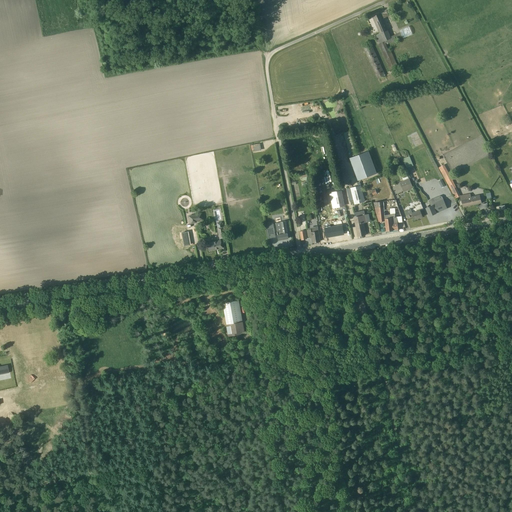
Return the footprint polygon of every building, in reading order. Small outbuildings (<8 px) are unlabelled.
[(403,37),(401,32),(390,37),(382,19),(389,16),(387,11),(373,17),(380,33),(375,35),(390,71),(398,67),(391,51),(389,52),(386,45),(403,37)] [(370,42),(363,45),(376,78),(384,75),(370,42)] [(349,152),(356,150),(350,131),(337,135),(340,143),(342,143),(343,146),(347,145),(349,152)] [(251,145),(252,151),(261,149),(260,143),(251,145)] [(369,151),(350,158),(358,180),(377,173),(369,151)] [(403,159),(407,168),(408,171),(413,169),(412,166),(413,165),(409,156),(403,159)] [(456,198),(460,196),(461,196),(444,164),(439,168),(456,198)] [(400,174),(403,181),(409,178),(407,175),(406,175),(404,172),(400,174)] [(413,188),(409,178),(403,181),(400,182),(404,192),(413,188)] [(361,185),(351,188),(354,204),(365,201),(361,185)] [(337,201),(338,207),(344,205),(341,191),(330,193),(332,202),(337,201)] [(473,195),(472,193),(461,196),(463,207),(464,207),(473,205),(474,205),(481,203),(482,203),(482,202),(481,203),(480,195),(478,196),(478,194),(473,195)] [(433,205),(426,208),(429,216),(447,208),(443,199),(432,203),(433,205)] [(396,200),(374,202),(379,222),(385,221),(386,231),(393,230),(398,229),(397,217),(402,217),(396,200)] [(424,209),(421,203),(415,206),(417,211),(412,213),(413,216),(415,220),(423,217),(420,211),(424,209)] [(202,219),(201,213),(188,216),(190,224),(196,222),(196,220),(202,219)] [(365,215),(355,217),(359,236),(365,235),(363,223),(367,222),(365,215)] [(279,240),(288,238),(285,221),(281,222),(276,223),(277,232),(279,240)] [(325,228),(327,236),(344,233),(343,225),(325,228)] [(276,237),(274,227),(267,228),(269,238),(276,237)] [(311,229),(307,230),(308,236),(312,236),(313,242),(320,241),(318,231),(312,232),(311,229)] [(220,240),(207,243),(209,251),(222,248),(220,240)] [(223,303),(228,336),(239,334),(239,332),(243,331),(239,301),(223,303)] [(0,374),(1,374),(5,393),(13,391),(8,366),(0,367),(0,374)] [(32,374),(26,378),(29,383),(35,378),(32,374)]
